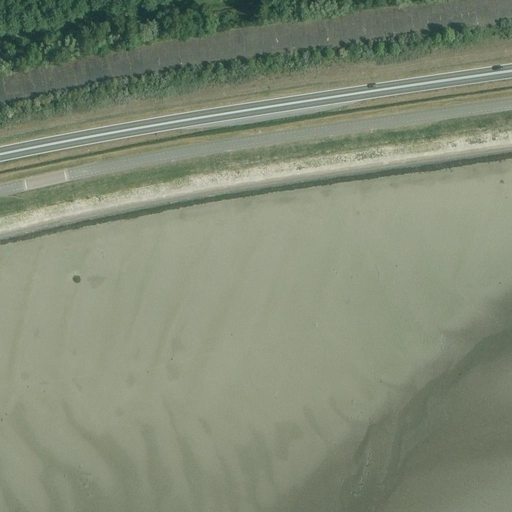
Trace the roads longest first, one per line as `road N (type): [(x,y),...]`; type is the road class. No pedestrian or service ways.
road 1 (unclassified): [(0,191),(258,140),(511,104)]
road 2 (trunk): [(0,155),(511,72)]
